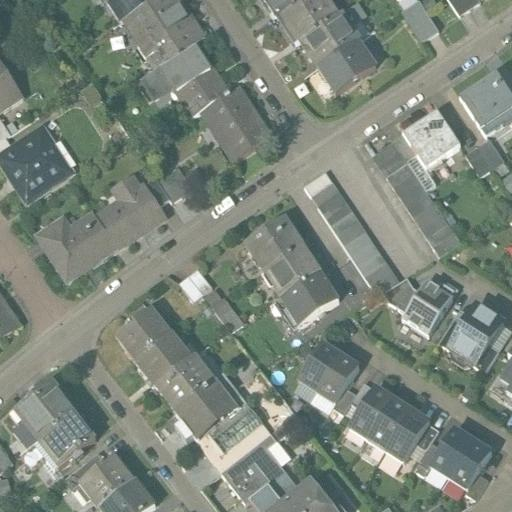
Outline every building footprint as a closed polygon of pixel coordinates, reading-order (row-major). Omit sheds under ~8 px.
[(107,0),(112,7),(109,9),(120,26),(126,21),(158,0),(107,0)] [(158,0),(126,21),(142,46),(138,48),(148,63),(181,41),(198,30),(177,0),(158,0)] [(310,0),(261,0),(277,23),(277,22),(311,0),(310,0)] [(277,22),(277,23),(295,49),(300,46),(339,20),(326,0),(311,0),(277,22)] [(475,0),(449,0),(447,2),(460,21),(480,7),(475,0)] [(419,4),(400,15),(419,46),(438,35),(419,4)] [(339,20),(300,46),(318,72),(357,46),(360,44),(351,30),(364,21),(356,9),(339,20)] [(198,30),(181,41),(188,52),(194,48),(205,41),(198,30)] [(181,41),(148,63),(155,74),(188,52),(181,41)] [(357,46),(318,72),(336,98),(374,72),(357,46)] [(155,74),(143,82),(156,102),(174,90),(172,87),(176,85),(187,102),(183,105),(193,121),(201,116),(228,98),(194,48),(188,52),(155,74)] [(0,65),(0,117),(24,101),(0,65)] [(511,106),(495,81),(462,104),(487,141),(503,131),(501,129),(511,121),(511,106)] [(228,98),(201,116),(209,128),(215,125),(227,143),(221,147),(234,166),(271,142),(238,92),(228,98)] [(459,151),(438,118),(405,140),(418,161),(426,173),(459,151)] [(0,145),(5,142),(10,139),(0,123),(0,145)] [(12,152),(0,160),(0,166),(27,207),(67,180),(49,152),(55,148),(44,131),(12,152)] [(418,161),(405,140),(394,147),(401,158),(407,168),(418,161)] [(0,145),(0,160),(12,152),(5,142),(0,145)] [(503,167),(490,146),(479,153),(493,174),(503,167)] [(394,147),(372,161),(380,172),(401,158),(394,147)] [(479,153),(465,161),(479,183),(493,174),(479,153)] [(401,158),(380,172),(386,182),(407,168),(401,158)] [(407,168),(386,182),(393,192),(414,178),(407,168)] [(179,172),(158,186),(170,204),(172,207),(193,193),(179,172)] [(414,178),(393,192),(399,202),(421,188),(414,178)] [(144,191),(139,194),(131,182),(112,194),(123,210),(99,226),(117,254),(161,225),(154,214),(158,212),(144,191)] [(158,186),(156,183),(144,191),(158,212),(170,204),(158,186)] [(332,187),(311,201),(317,211),(339,197),(332,187)] [(421,188),(399,202),(406,212),(427,198),(421,188)] [(339,197),(317,211),(324,221),(346,206),(339,197)] [(427,198),(406,212),(413,222),(434,208),(427,198)] [(346,206),(324,221),(331,231),(352,216),(346,206)] [(434,208),(413,222),(419,232),(440,218),(434,208)] [(352,216),(331,231),(337,241),(359,226),(352,216)] [(440,218),(419,232),(426,242),(447,228),(440,218)] [(284,222),(246,248),(264,276),(267,274),(302,251),(303,250),(284,222)] [(99,226),(75,242),(63,224),(38,240),(68,286),(117,254),(99,226)] [(359,226),(337,241),(344,251),(365,236),(359,226)] [(447,228),(426,242),(433,252),(454,238),(447,228)] [(365,236),(344,251),(350,261),(372,246),(365,236)] [(454,238),(433,252),(439,262),(461,249),(454,238)] [(372,246),(350,261),(357,271),(379,256),(372,246)] [(302,251),(267,274),(284,301),(319,278),(302,251)] [(379,256),(357,271),(364,281),(385,266),(379,256)] [(385,266),(364,281),(370,291),(392,276),(385,266)] [(212,292),(197,273),(188,280),(203,299),(212,292)] [(392,276),(370,291),(377,301),(383,297),(399,287),(392,276)] [(284,301),(270,310),(289,338),(338,306),(320,277),(319,278),(284,301)] [(203,299),(188,280),(178,287),(193,306),(203,299)] [(399,287),(383,297),(389,307),(406,318),(419,297),(413,292),(407,282),(399,287)] [(437,293),(426,286),(419,297),(406,318),(402,324),(428,341),(453,303),(451,302),(454,296),(440,287),(437,293)] [(0,341),(18,330),(0,302),(0,341)] [(463,331),(448,354),(475,371),(488,350),(503,328),(477,310),(463,331)] [(152,313),(116,341),(135,366),(171,339),(171,338),(152,313)] [(453,325),(438,348),(448,354),(463,331),(453,325)] [(171,339),(135,366),(155,391),(190,364),(171,339)] [(340,360),(322,348),(298,385),(316,397),(340,360)] [(488,350),(475,371),(485,378),(498,357),(488,350)] [(511,357),(508,364),(511,366),(500,384),(509,391),(506,396),(511,399),(511,357)] [(190,364),(155,391),(174,417),(215,385),(195,360),(190,364)] [(340,360),(316,397),(335,409),(346,392),(359,372),(340,360)] [(215,385),(174,417),(213,466),(261,428),(223,379),(215,385)] [(52,386),(15,415),(10,419),(19,430),(12,435),(28,456),(75,419),(76,418),(52,386)] [(364,387),(351,407),(361,414),(374,394),(364,387)] [(335,409),(333,412),(343,419),(356,399),(346,392),(335,409)] [(393,404),(375,392),(374,394),(361,414),(349,432),(367,444),(393,404)] [(393,404),(367,444),(385,456),(411,416),(393,404)] [(411,416),(385,456),(404,468),(416,450),(429,430),(430,428),(411,416)] [(75,419),(39,447),(59,472),(95,444),(75,419)] [(261,428),(213,466),(212,466),(221,478),(270,440),(261,428)] [(429,430),(416,450),(426,456),(431,448),(439,436),(429,430)] [(441,454),(430,471),(449,483),(473,446),(454,434),(441,454)] [(270,440),(221,478),(247,511),(250,508),(249,506),(268,491),(278,504),(295,491),(267,454),(276,447),(270,440)] [(473,446),(449,483),(467,495),(478,479),(491,458),(473,446)] [(426,456),(414,475),(424,481),(430,471),(441,454),(431,448),(426,456)] [(0,453),(0,477),(12,469),(0,453)] [(94,476),(79,488),(97,511),(99,511),(134,485),(115,460),(94,476)] [(86,466),(65,483),(73,493),(79,488),(94,476),(86,466)] [(365,511),(332,469),(310,485),(330,511),(365,511)] [(467,495),(465,499),(475,505),(488,485),(478,479),(467,495)] [(134,485),(99,511),(150,511),(153,510),(134,485)] [(275,511),(330,511),(310,485),(298,494),(275,511)] [(249,506),(250,508),(253,511),(275,511),(298,494),(295,491),(278,504),(268,491),(249,506)]
